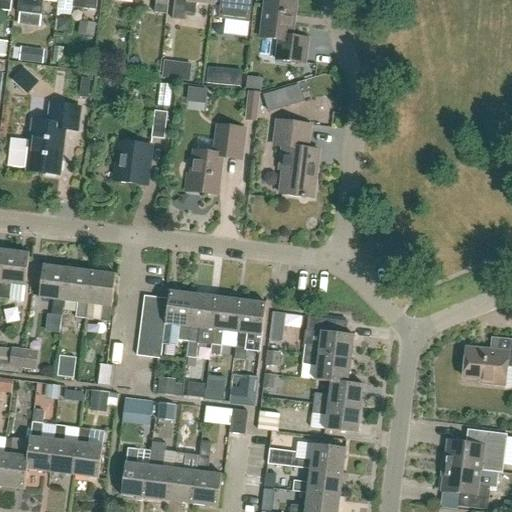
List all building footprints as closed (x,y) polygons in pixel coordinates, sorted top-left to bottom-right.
[(0,0),(0,11),(11,12),(12,0),(0,0)] [(42,16),(43,0),(20,0),(19,13),(42,16)] [(58,0),(57,14),(72,16),(73,8),(96,11),(97,0),(58,0)] [(156,0),(155,14),(168,15),(169,0),(156,0)] [(212,5),(213,0),(174,0),(172,20),(185,21),(186,14),(195,15),(197,3),(212,5)] [(213,0),(212,5),(228,7),(226,18),(249,21),(251,0),(213,0)] [(305,64),(308,39),(292,37),(297,0),(265,0),(261,39),(279,41),(277,61),(305,64)] [(95,38),(97,24),(81,22),(78,36),(95,38)] [(44,51),(22,49),(20,62),(42,65),(44,51)] [(162,69),(161,79),(173,81),(174,65),(163,63),(162,69)] [(24,69),(13,82),(23,92),(35,79),(24,69)] [(223,72),(221,87),(241,89),(242,74),(223,72)] [(81,80),(80,100),(88,101),(90,81),(81,80)] [(300,85),(285,89),(290,106),(305,102),(300,85)] [(258,123),(261,94),(249,92),(246,121),(258,123)] [(79,132),(82,109),(52,105),(49,124),(34,122),(27,172),(61,176),(66,130),(79,132)] [(165,141),(168,114),(155,112),(152,139),(165,141)] [(313,199),(319,151),(308,150),(311,126),(279,122),(275,147),(284,148),(281,171),(285,171),(282,195),(313,199)] [(242,160),(246,132),(218,128),(215,155),(195,153),(192,176),(189,175),(187,192),(218,196),(223,158),(242,160)] [(147,187),(152,147),(121,143),(116,183),(147,187)] [(30,255),(6,252),(2,285),(1,285),(0,295),(0,299),(10,301),(24,302),(26,288),(30,255)] [(65,303),(69,270),(45,267),(40,300),(54,302),(53,316),(64,317),(66,303),(65,303)] [(88,306),(92,273),(69,270),(65,303),(66,303),(78,305),(77,319),(87,320),(89,306),(88,306)] [(88,306),(89,306),(102,308),(100,322),(111,323),(112,309),(113,309),(117,276),(92,273),(88,306)] [(188,344),(194,295),(170,293),(169,300),(168,313),(166,324),(166,326),(180,328),(178,342),(188,344)] [(214,332),(218,298),(194,295),(188,344),(189,344),(187,358),(197,359),(200,330),(213,332),(214,332)] [(168,313),(169,300),(145,297),(144,310),(168,313)] [(238,335),(242,301),(218,298),(214,332),(213,332),(211,347),(222,348),(224,334),(237,335),(238,335)] [(238,335),(237,335),(235,349),(246,351),(248,336),(262,338),(267,305),(242,301),(238,335)] [(166,324),(168,313),(144,310),(142,321),(166,324)] [(304,355),(352,361),(355,336),(346,335),(348,323),(315,318),(314,332),(321,333),(320,346),(305,344),(304,355)] [(166,326),(166,324),(142,321),(141,333),(164,336),(166,326)] [(272,328),(271,341),(283,342),(284,329),(272,328)] [(163,348),(164,336),(141,333),(139,345),(163,348)] [(467,349),(464,378),(482,380),(481,384),(506,387),(506,385),(511,385),(511,341),(499,340),(498,352),(467,349)] [(161,360),(163,348),(139,345),(138,357),(161,360)] [(23,370),(26,351),(13,349),(11,363),(0,361),(0,371),(23,374),(23,370)] [(26,351),(23,370),(37,371),(39,353),(26,351)] [(280,368),(281,354),(268,352),(266,366),(280,368)] [(349,384),(352,361),(304,355),(303,365),(317,366),(315,381),(331,383),(331,382),(348,385),(349,384)] [(74,379),(77,359),(61,357),(58,377),(74,379)] [(265,375),(264,388),(272,390),(274,376),(265,375)] [(99,378),(98,387),(111,388),(112,380),(99,378)] [(175,386),(175,383),(160,381),(158,395),(181,397),(182,387),(175,386)] [(365,386),(349,384),(348,385),(331,382),(331,383),(329,396),(315,394),(314,405),(362,411),(365,386)] [(190,383),(188,397),(203,399),(205,385),(190,383)] [(221,403),(223,388),(206,386),(205,401),(221,403)] [(48,387),(46,395),(59,397),(60,388),(48,387)] [(254,407),(256,392),(240,390),(232,389),(230,404),(254,407)] [(73,401),(74,393),(66,392),(65,400),(73,401)] [(108,394),(92,392),(91,405),(107,407),(108,394)] [(150,427),(153,402),(126,400),(123,424),(150,427)] [(174,423),(177,406),(160,404),(158,420),(174,423)] [(358,435),(362,411),(314,405),(312,415),(327,417),(325,430),(358,435)] [(37,411),(35,424),(44,425),(46,412),(37,411)] [(246,437),(246,435),(249,413),(233,411),(230,435),(246,437)] [(278,433),(281,415),(261,413),(258,430),(278,433)] [(28,472),(29,471),(51,474),(55,441),(42,439),(44,425),(35,424),(34,423),(31,443),(29,458),(28,472)] [(79,444),(78,444),(65,442),(67,428),(57,426),(55,441),(51,474),(75,477),(79,444)] [(79,444),(75,477),(99,481),(104,447),(89,445),(91,431),(80,429),(78,444),(79,444)] [(445,468),(481,472),(502,475),(506,437),(468,432),(467,444),(449,442),(445,468)] [(29,458),(16,456),(18,441),(6,440),(5,455),(1,488),(26,491),(29,471),(28,472),(29,458)] [(201,442),(199,458),(197,473),(198,473),(194,506),(218,509),(222,476),(208,474),(212,444),(201,442)] [(175,470),(174,470),(164,469),(167,445),(153,444),(152,452),(150,467),(151,467),(146,500),(170,503),(175,470)] [(310,470),(344,474),(347,450),(313,445),(312,459),(298,457),(299,453),(270,450),(268,465),(310,471),(310,470)] [(151,467),(150,467),(137,465),(139,451),(128,449),(126,464),(122,497),(146,500),(151,467)] [(186,457),(175,455),(174,470),(175,470),(170,503),(194,506),(198,473),(197,473),(184,471),(186,457)] [(479,487),(481,472),(445,468),(442,493),(460,496),(458,508),(488,511),(491,488),(479,487)] [(341,498),(344,474),(310,470),(310,471),(308,484),(294,482),(293,493),(307,495),(307,494),(341,498)] [(267,474),(265,488),(275,490),(277,476),(267,474)] [(339,511),(341,498),(307,494),(307,495),(305,507),(291,506),(290,511),(339,511)] [(276,496),(264,495),(262,510),(274,511),(276,496)]
